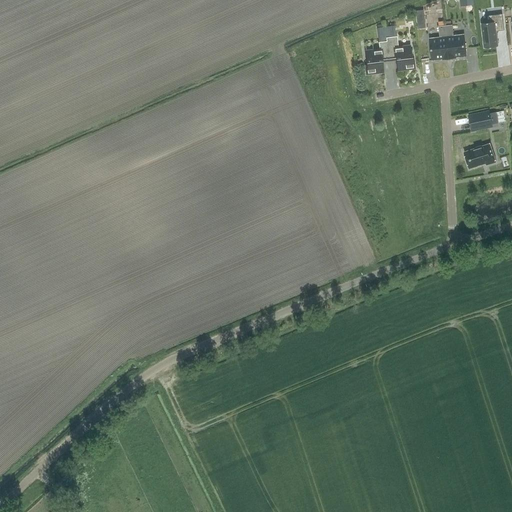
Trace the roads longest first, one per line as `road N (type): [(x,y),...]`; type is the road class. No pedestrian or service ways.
road 1 (unclassified): [(0,505),(146,374),(454,243)]
road 2 (residential): [(454,243),(443,83)]
